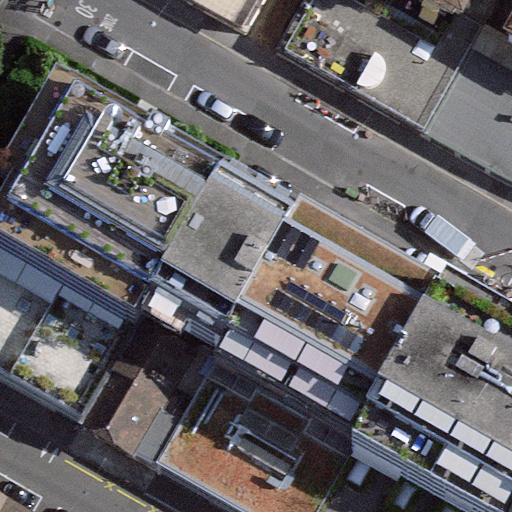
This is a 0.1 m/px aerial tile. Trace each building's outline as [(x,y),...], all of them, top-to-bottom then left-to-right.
[(194,0),(247,31),(263,0),(194,0)] [(475,23),(434,0),(302,0),(275,52),(421,137),(496,35),(475,23)] [(434,0),(475,23),(488,0),(434,0)] [(511,46),(504,42),(496,35),(421,137),(511,185),(511,46)] [(223,354),(355,425),(377,436),(367,455),(471,511),(511,511),(511,311),(463,285),(458,293),(434,281),(302,209),(61,79),(6,180),(19,187),(0,221),(0,252),(143,329),(152,314),(223,354)] [(138,468),(203,361),(150,329),(85,435),(138,468)] [(321,511),(357,449),(218,370),(157,476),(221,511),(321,511)]
